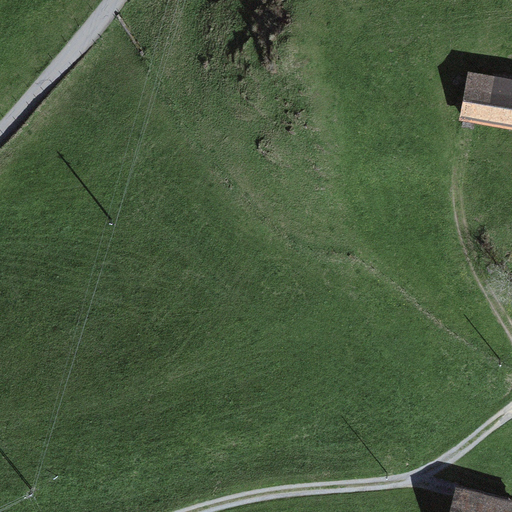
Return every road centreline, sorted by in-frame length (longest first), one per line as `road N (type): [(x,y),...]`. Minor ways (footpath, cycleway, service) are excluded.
road 1 (track): [(220,511),(401,483),(511,413)]
road 2 (unclassified): [(117,0),(0,135)]
